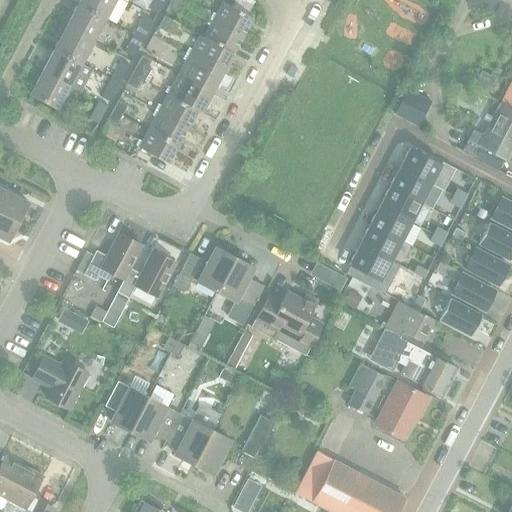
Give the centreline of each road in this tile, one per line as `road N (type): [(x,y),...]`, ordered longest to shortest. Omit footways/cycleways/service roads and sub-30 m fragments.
road 1 (residential): [(82,177),(175,223),(197,206),(295,3)]
road 2 (residential): [(0,342),(82,177)]
road 3 (residential): [(425,511),(511,354)]
road 4 (residential): [(98,461),(135,462),(219,505)]
